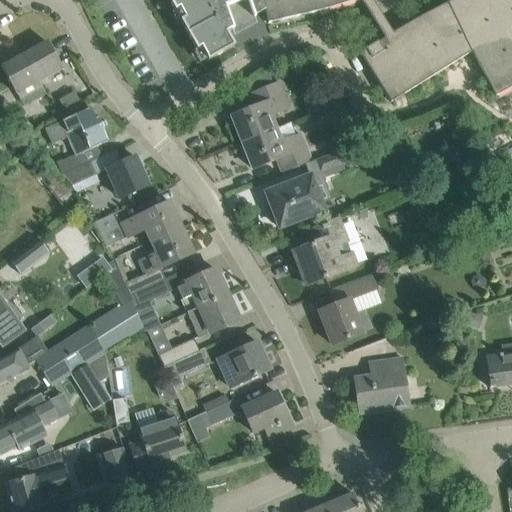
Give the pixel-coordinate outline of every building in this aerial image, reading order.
[(168,0),(175,11),(179,8),(185,18),(180,21),(196,50),(201,48),(207,58),(206,59),(207,61),(234,46),(226,33),(232,30),(234,36),(256,24),(254,17),(265,12),(261,0),(168,0)] [(261,0),(265,12),(268,25),(325,12),(358,2),(357,0),(360,0),(373,21),(385,39),(393,34),(381,16),(370,0),(261,0)] [(366,51),(360,55),(391,104),(472,53),(495,97),(511,88),(511,0),(456,0),(447,4),(420,19),(405,27),(393,34),(385,39),(378,44),(377,43),(365,51),(366,51)] [(47,42),(24,55),(39,82),(62,70),(47,42)] [(39,82),(24,55),(1,67),(23,107),(45,95),(38,83),(39,82)] [(307,112),(333,104),(326,80),(299,88),(307,112)] [(231,119),(242,145),(275,131),(270,117),(289,109),(279,84),(250,96),(255,109),(231,119)] [(59,101),(64,111),(79,104),(74,93),(59,101)] [(3,121),(20,137),(34,129),(14,109),(3,121)] [(90,164),(101,159),(97,148),(108,144),(103,132),(104,132),(99,120),(96,121),(91,111),(51,129),(45,131),(52,147),(67,140),(75,157),(57,165),(62,176),(90,164)] [(275,131),(242,145),(252,171),(276,161),(282,175),(310,163),(309,161),(306,153),(299,135),(294,137),(290,125),(275,131)] [(13,135),(4,144),(14,155),(23,146),(13,135)] [(328,154),(315,159),(320,175),(321,178),(342,170),(341,167),(367,157),(360,142),(328,154)] [(310,149),(311,151),(306,153),(309,161),(315,159),(328,154),(324,143),(310,149)] [(106,172),(120,201),(148,188),(135,159),(106,172)] [(96,177),(90,164),(62,176),(73,187),(96,177)] [(266,195),(279,230),(325,212),(311,178),(266,195)] [(506,222),(493,193),(474,201),(487,230),(506,222)] [(144,230),(150,244),(181,230),(170,204),(122,226),(127,238),(144,230)] [(366,209),(353,215),(353,217),(367,220),(366,209)] [(94,224),(106,247),(124,239),(112,215),(94,224)] [(315,245),(296,253),(310,286),(357,268),(338,221),(328,225),(328,223),(319,227),(320,228),(310,232),(315,245)] [(489,231),(493,242),(511,235),(511,222),(489,231)] [(127,284),(124,286),(128,296),(132,295),(132,296),(164,281),(159,271),(175,264),(193,255),(181,230),(151,244),(156,256),(139,264),(144,276),(127,284)] [(19,276),(47,254),(36,240),(8,262),(19,276)] [(102,257),(76,276),(85,288),(111,269),(102,257)] [(175,290),(187,316),(227,297),(215,271),(175,290)] [(104,279),(120,308),(130,302),(118,272),(104,279)] [(335,306),(319,312),(332,345),(362,334),(354,314),(349,302),(375,292),(377,291),(371,276),(330,292),(335,306)] [(164,281),(132,296),(138,308),(169,293),(164,281)] [(227,297),(187,316),(193,328),(199,341),(239,323),(227,297)] [(0,339),(3,343),(20,330),(0,301),(0,339)] [(130,302),(120,308),(35,362),(50,385),(142,327),(130,302)] [(49,317),(43,322),(48,329),(55,324),(49,317)] [(157,356),(163,368),(199,351),(193,340),(157,356)] [(217,360),(229,388),(270,370),(257,343),(217,360)] [(199,351),(163,368),(172,389),(181,385),(178,379),(210,364),(203,349),(199,351)] [(18,351),(0,360),(0,383),(28,369),(18,351)] [(489,380),(488,380),(489,388),(494,387),(494,386),(511,383),(511,354),(486,358),(489,380)] [(354,381),(359,413),(408,406),(401,358),(369,363),(371,379),(354,381)] [(87,364),(70,374),(84,396),(101,386),(87,364)] [(263,428),(268,439),(292,428),(276,393),(241,409),(252,433),(263,428)] [(66,436),(129,426),(124,397),(80,405),(83,424),(64,427),(66,436)] [(16,415),(17,418),(0,426),(0,456),(13,449),(15,453),(47,436),(42,427),(58,418),(48,399),(16,415)] [(206,412),(212,426),(239,413),(233,400),(206,412)] [(128,445),(136,472),(151,468),(150,464),(186,452),(175,418),(174,419),(173,413),(168,410),(158,413),(155,418),(157,424),(138,430),(142,441),(128,445)] [(122,448),(100,455),(108,482),(131,476),(122,448)] [(15,468),(18,481),(6,484),(14,511),(30,511),(46,507),(45,502),(72,493),(59,451),(31,462),(15,468)] [(359,511),(352,494),(325,505),(327,511),(359,511)]
